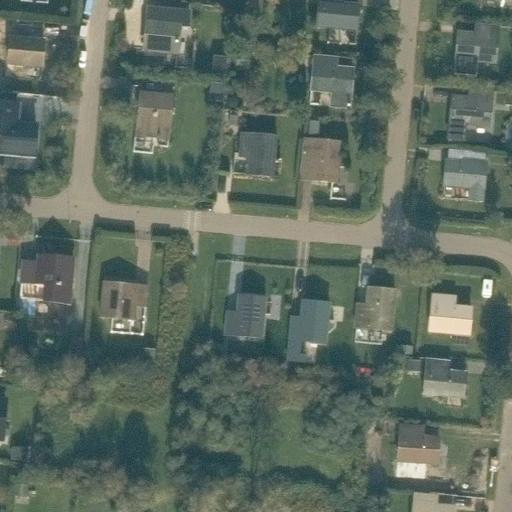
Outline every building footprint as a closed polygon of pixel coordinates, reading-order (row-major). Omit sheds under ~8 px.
[(318,0),(316,29),(317,29),(317,28),(355,31),(355,33),(356,33),(358,7),(330,5),(330,0),(318,0)] [(146,27),(143,53),(145,54),(145,51),(175,54),(175,56),(176,56),(178,36),(179,27),(188,28),(189,13),(188,13),(148,9),(147,15),(146,22),(146,23),(146,27)] [(455,61),(453,76),(475,78),(477,62),(494,63),(494,65),(498,29),(477,27),(476,38),(457,36),(455,61)] [(41,69),(43,42),(10,39),(7,66),(5,66),(4,78),(13,79),(14,67),(41,69)] [(324,69),(325,57),(313,56),(310,93),(311,93),(311,91),(331,93),(330,107),(349,109),(352,71),(324,69)] [(209,84),(207,101),(220,102),(222,85),(209,84)] [(140,96),(141,93),(140,93),(137,123),(135,123),(134,137),(168,140),(172,97),(171,96),(171,99),(140,96)] [(491,103),(467,101),(451,99),(449,125),(450,125),(450,123),(465,125),(488,127),(488,129),(489,129),(491,103)] [(0,154),(33,157),(35,130),(2,127),(0,145),(0,154)] [(276,139),(239,135),(237,156),(249,157),(247,176),(273,178),(271,177),(272,162),(274,163),(274,162),(272,162),(274,139),(276,139)] [(340,145),(340,144),(303,141),(301,162),(313,163),(311,182),(336,184),(336,183),(335,183),(336,168),(338,168),(336,168),(338,145),(340,145)] [(482,203),(485,167),(445,163),(443,189),(444,189),(444,187),(469,189),(468,202),(482,203)] [(68,304),(71,262),(39,259),(37,286),(38,286),(38,284),(47,285),(45,301),(44,301),(44,302),(68,304)] [(133,287),(133,288),(102,285),(102,286),(105,286),(102,317),(100,317),(100,318),(133,321),(133,320),(131,320),(132,306),(145,307),(146,288),(133,287)] [(394,293),(369,290),(366,318),(355,317),(354,329),(390,332),(391,332),(389,331),(392,293),(394,293)] [(265,301),(265,300),(239,297),(236,337),(262,340),(262,339),(260,339),(262,316),(264,316),(262,315),(263,300),(265,301)] [(442,309),(443,297),(432,297),(429,333),(430,333),(430,332),(453,333),(468,335),(468,336),(469,336),(470,311),(442,309)] [(290,321),(287,362),(304,363),(304,357),(299,356),(300,343),(309,344),(325,345),(325,344),(324,344),(325,326),(326,321),(327,306),(329,306),(329,305),(303,303),(302,319),(302,322),(290,321)] [(71,354),(79,355),(79,354),(81,342),(72,341),(71,354)] [(143,350),(142,361),(155,363),(156,351),(143,350)] [(435,372),(436,361),(426,360),(422,397),(423,397),(423,395),(462,399),(461,401),(462,401),(465,375),(435,372)] [(409,438),(410,427),(399,426),(398,437),(399,437),(396,463),(397,463),(397,461),(436,464),(435,466),(436,466),(439,440),(409,438)] [(15,449),(14,461),(26,462),(27,450),(15,449)] [(15,485),(14,497),(26,498),(27,486),(15,485)] [(423,507),(424,496),(414,495),(411,511),(452,511),(452,510),(423,507)]
